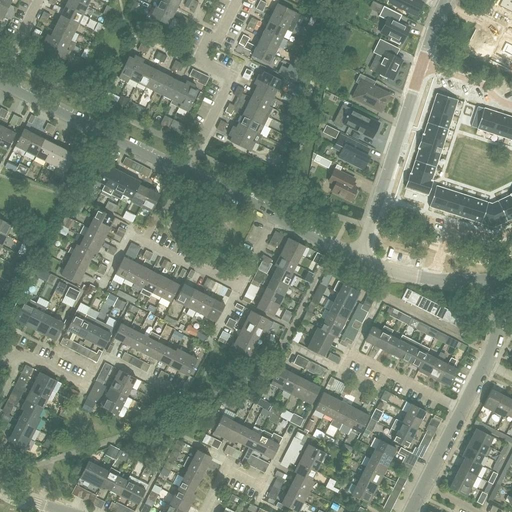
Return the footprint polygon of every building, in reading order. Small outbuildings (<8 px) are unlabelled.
[(16,8),(10,5),(11,0),(0,0),(0,1),(0,19),(2,20),(4,17),(10,20),(16,8)] [(87,6),(74,0),(67,0),(65,6),(83,15),(87,6)] [(172,16),(177,8),(160,0),(158,0),(155,8),(172,16)] [(417,0),(392,0),(391,3),(416,15),(422,3),(417,0)] [(511,0),(501,0),(499,6),(511,12),(511,0)] [(373,1),(369,8),(380,14),(383,6),(373,1)] [(134,13),(139,4),(134,2),(130,11),(134,13)] [(300,15),(277,3),(273,12),(296,23),(300,15)] [(83,15),(65,6),(61,15),(79,23),(78,24),(85,27),(89,18),(83,15)] [(380,14),(378,16),(386,20),(380,32),(391,38),(390,40),(399,45),(400,42),(402,43),(410,28),(398,22),(402,15),(383,6),(380,14)] [(168,25),(172,16),(155,8),(150,16),(168,25)] [(296,23),(273,12),(269,21),(286,29),(292,32),(296,23)] [(79,23),(61,15),(56,23),(74,32),(78,24),(79,23)] [(282,38),(286,29),(269,21),(264,29),(282,38)] [(74,32),(56,23),(52,32),(70,40),(74,32)] [(344,46),(351,33),(341,28),(335,42),(344,46)] [(278,47),(282,38),(264,29),(260,38),(278,47)] [(76,43),(70,40),(52,32),(50,36),(47,34),(45,39),(66,49),(69,50),(72,51),(76,43)] [(278,47),(260,38),(256,47),(273,55),(278,47)] [(69,50),(66,49),(45,39),(42,43),(46,45),(44,49),(64,59),(69,50)] [(395,47),(379,39),(372,52),(381,57),(374,71),(380,74),(379,76),(386,79),(387,77),(392,80),(402,60),(395,57),(394,58),(390,56),(395,47)] [(269,64),(273,55),(256,47),(247,42),(245,47),(244,46),(244,47),(253,52),(251,55),(269,64)] [(145,56),(146,54),(149,47),(145,45),(142,52),(140,54),(145,56)] [(128,78),(139,57),(134,55),(133,58),(128,56),(118,77),(127,82),(129,78),(128,78)] [(137,83),(146,65),(142,63),(144,60),(139,57),(128,78),(129,78),(137,83)] [(146,87),(154,69),(146,65),(137,83),(146,87)] [(154,91),(163,73),(154,69),(146,87),(154,91)] [(284,82),(263,71),(261,76),(258,74),(256,79),(277,89),(280,91),(284,82)] [(163,95),(172,78),(163,73),(154,91),(163,95)] [(375,82),(359,74),(355,82),(360,85),(353,97),(380,111),(388,95),(373,87),(375,82)] [(171,100),(180,82),(172,78),(163,95),(171,100)] [(277,89),(256,79),(254,83),(257,85),(255,89),(273,97),(277,89)] [(180,104),(190,83),(186,81),(184,84),(180,82),(171,100),(170,103),(178,107),(180,104)] [(187,111),(198,91),(194,88),(195,85),(190,83),(180,104),(178,107),(187,111)] [(273,97),(255,89),(251,97),(268,106),(273,97)] [(242,93),(235,90),(233,95),(240,98),(242,93)] [(410,174),(405,188),(427,195),(432,181),(431,181),(436,167),(439,155),(444,142),(448,130),(452,116),(457,101),(458,100),(436,93),(436,94),(437,94),(432,109),(427,123),(424,135),(423,134),(418,149),(419,149),(415,161),(411,174),(410,174)] [(273,108),(268,106),(251,97),(246,106),(268,117),(273,108)] [(125,107),(127,102),(119,98),(116,103),(125,107)] [(142,115),(145,110),(136,106),(134,111),(142,115)] [(268,117),(246,106),(242,115),(264,126),(268,117)] [(478,106),(471,127),(477,129),(491,133),(505,138),(511,140),(511,117),(498,113),(484,108),(478,106)] [(379,124),(350,109),(347,115),(345,117),(346,118),(343,123),(372,138),(379,124)] [(325,125),(329,116),(320,112),(319,122),(325,125)] [(264,126),(242,115),(238,123),(255,132),(260,135),(264,126)] [(181,135),(185,126),(173,120),(169,129),(181,135)] [(251,141),(255,132),(238,123),(236,127),(233,126),(230,131),(251,141)] [(339,132),(326,125),(322,133),(335,139),(339,132)] [(0,146),(7,150),(15,133),(6,129),(0,140),(0,146)] [(25,151),(34,134),(23,129),(15,146),(25,151)] [(251,141),(230,131),(228,135),(231,137),(229,141),(250,151),(254,142),(251,141)] [(35,156),(44,139),(34,134),(25,151),(35,156)] [(340,135),(334,148),(346,154),(344,160),(363,170),(368,159),(364,157),(368,149),(340,135)] [(45,161),(54,144),(44,139),(35,156),(45,161)] [(56,167),(64,150),(54,144),(45,161),(56,167)] [(66,172),(75,155),(64,150),(56,167),(66,172)] [(129,159),(125,166),(130,169),(133,161),(129,159)] [(105,185),(113,168),(104,163),(95,180),(105,185)] [(114,190),(122,173),(113,168),(105,185),(113,190),(114,190)] [(334,169),(328,181),(335,184),(331,191),(351,201),(357,188),(352,186),(355,179),(346,175),(334,169)] [(123,194),(131,177),(122,173),(114,190),(113,190),(111,194),(121,199),(123,194)] [(168,179),(163,176),(160,184),(164,186),(168,179)] [(139,185),(141,182),(131,177),(123,194),(132,199),(139,185)] [(59,186),(59,185),(49,180),(46,186),(56,191),(59,186)] [(149,190),(139,185),(132,199),(130,201),(141,207),(149,190)] [(436,185),(429,207),(430,207),(443,211),(455,215),(469,219),(481,223),(493,227),(507,221),(511,218),(511,193),(510,194),(510,195),(498,201),(492,204),(488,203),(475,199),(462,194),(450,190),(436,186),(436,185)] [(151,212),(160,195),(149,190),(141,207),(151,212)] [(81,212),(85,203),(80,201),(76,209),(81,212)] [(113,212),(117,206),(108,202),(104,208),(113,212)] [(110,227),(115,218),(98,209),(93,219),(110,227)] [(7,218),(0,214),(0,232),(7,236),(12,225),(5,222),(7,218)] [(110,227),(93,219),(88,228),(105,236),(110,227)] [(66,237),(69,230),(66,228),(61,225),(57,232),(63,235),(66,237)] [(101,245),(105,236),(88,228),(84,237),(101,245)] [(96,255),(101,245),(84,237),(79,246),(93,253),(96,255)] [(300,256),(305,246),(288,238),(283,247),(300,256)] [(88,263),(93,253),(79,246),(77,244),(71,255),(88,263)] [(300,256),(283,247),(279,256),(296,265),(300,256)] [(83,274),(88,263),(71,255),(66,265),(83,274)] [(263,259),(270,263),(268,262),(270,258),(263,255),(261,259),(263,259)] [(296,265),(279,256),(274,266),(277,267),(291,274),(296,265)] [(124,279),(133,262),(124,257),(115,274),(124,279)] [(133,283),(142,266),(133,262),(124,279),(133,283)] [(14,276),(18,267),(14,265),(10,274),(13,276),(14,276)] [(78,284),(83,274),(66,265),(61,275),(78,284)] [(143,288),(151,271),(142,266),(133,283),(143,288)] [(39,278),(43,270),(36,267),(32,274),(39,278)] [(289,286),(294,275),(291,274),(277,267),(272,277),(289,286)] [(195,272),(191,270),(189,272),(187,277),(191,279),(195,272)] [(152,293),(160,276),(151,271),(143,288),(152,293)] [(326,287),(332,274),(327,272),(325,274),(320,284),(326,287)] [(57,278),(50,274),(46,282),(53,286),(57,278)] [(253,278),(252,280),(260,284),(262,279),(255,275),(253,278)] [(161,297),(170,280),(160,276),(152,293),(161,297)] [(284,296),(289,286),(272,277),(267,287),(284,296)] [(170,302),(179,285),(170,280),(161,297),(170,302)] [(355,301),(360,292),(338,281),(333,290),(338,293),(355,301)] [(55,290),(63,294),(67,286),(59,282),(55,290)] [(185,306),(194,289),(183,284),(175,301),(185,306)] [(80,292),(70,287),(65,296),(75,301),(80,292)] [(284,296),(267,287),(261,297),(278,306),(284,296)] [(401,299),(408,303),(413,292),(406,288),(401,299)] [(196,312),(204,295),(194,289),(185,306),(196,312)] [(120,292),(118,296),(136,303),(138,299),(120,292)] [(408,303),(414,306),(420,295),(413,292),(408,303)] [(355,301),(338,293),(333,302),(350,310),(355,301)] [(25,325),(36,303),(31,301),(20,295),(12,311),(17,314),(14,320),(25,325)] [(206,317),(214,300),(204,295),(196,312),(206,317)] [(421,309),(426,299),(420,295),(414,306),(421,309)] [(114,304),(117,298),(111,296),(109,302),(114,304)] [(273,316),(278,306),(261,297),(256,308),(273,316)] [(125,303),(118,299),(114,306),(122,310),(125,303)] [(428,313),(433,302),(426,299),(421,309),(428,313)] [(216,322),(225,305),(214,300),(206,317),(216,322)] [(311,302),(310,302),(306,311),(313,314),(317,305),(311,302)] [(346,319),(350,310),(333,302),(329,311),(346,319)] [(434,316),(440,305),(433,302),(428,313),(434,316)] [(35,330),(43,313),(44,314),(47,308),(36,303),(25,325),(35,330)] [(147,305),(145,309),(154,313),(156,309),(147,305)] [(446,309),(440,305),(434,316),(441,320),(446,309)] [(448,323),(453,312),(446,309),(441,320),(448,323)] [(76,334),(86,314),(77,310),(67,330),(76,334)] [(140,310),(136,319),(143,322),(146,313),(140,310)] [(286,310),(281,319),(285,321),(288,323),(293,313),(292,313),(286,310)] [(268,319),(251,311),(246,320),(263,329),(268,319)] [(346,319),(329,311),(324,320),(341,329),(346,319)] [(454,326),(460,316),(453,312),(448,323),(454,326)] [(54,318),(44,314),(43,313),(35,330),(45,335),(54,318)] [(85,339),(95,319),(86,314),(76,334),(85,339)] [(171,324),(173,320),(166,316),(165,319),(164,321),(165,321),(171,324)] [(460,316),(454,326),(461,330),(467,319),(460,316)] [(55,341),(64,324),(54,318),(45,335),(55,341)] [(94,344),(101,329),(102,329),(105,324),(95,319),(85,339),(94,344)] [(263,329),(246,320),(241,329),(258,338),(263,340),(268,331),(263,329)] [(324,320),(320,329),(319,329),(334,336),(336,338),(341,329),(324,320)] [(122,342),(130,328),(120,323),(113,338),(122,342)] [(198,331),(188,326),(186,330),(185,332),(196,337),(198,331)] [(374,345),(381,330),(372,326),(364,340),(374,345)] [(383,349),(390,335),(392,330),(384,326),(381,331),(381,330),(374,345),(383,349)] [(329,346),(334,336),(319,329),(320,329),(317,327),(312,338),(329,346)] [(132,347),(139,333),(130,328),(122,342),(132,347)] [(111,334),(102,329),(101,329),(94,344),(104,348),(111,334)] [(258,338),(241,329),(237,338),(254,347),(258,338)] [(150,356),(157,342),(160,336),(151,331),(148,337),(141,352),(150,356)] [(230,335),(222,331),(218,340),(225,344),(230,335)] [(141,352),(148,337),(139,333),(132,347),(141,352)] [(207,340),(208,338),(198,333),(196,337),(206,342),(207,340)] [(392,354),(399,340),(392,336),(390,335),(383,349),(392,354)] [(401,359),(411,340),(402,335),(400,340),(399,340),(392,354),(401,359)] [(59,344),(69,349),(72,342),(63,337),(59,344)] [(254,347),(237,338),(232,348),(249,356),(254,347)] [(323,357),(329,346),(312,338),(306,348),(323,357)] [(410,363),(420,344),(411,340),(401,359),(410,363)] [(159,361),(166,347),(157,342),(150,356),(159,361)] [(419,368),(426,354),(429,349),(420,344),(410,363),(419,368)] [(175,351),(166,347),(159,361),(168,366),(175,351)] [(178,371),(187,354),(176,349),(175,351),(168,366),(178,371)] [(93,361),(96,363),(102,352),(98,350),(93,361)] [(438,381),(447,364),(442,362),(446,355),(440,352),(437,359),(428,376),(438,381)] [(338,364),(340,358),(330,353),(327,359),(338,364)] [(188,376),(197,359),(187,354),(178,371),(188,376)] [(428,376),(437,359),(426,354),(419,368),(417,371),(428,376)] [(448,386),(457,369),(452,367),(455,360),(450,358),(447,364),(438,381),(448,386)] [(25,365),(23,369),(21,375),(28,378),(33,369),(25,365)] [(280,389),(289,372),(279,367),(270,384),(280,389)] [(131,388),(136,378),(119,370),(114,379),(131,388)] [(52,390),(56,381),(39,372),(35,382),(52,390)] [(291,394),(299,377),(289,372),(280,389),(291,394)] [(187,393),(194,379),(194,378),(189,376),(188,376),(185,383),(181,390),(187,393)] [(301,399),(309,382),(299,377),(291,394),(301,399)] [(126,397),(131,388),(114,379),(110,388),(126,397)] [(47,399),(52,390),(35,382),(30,390),(47,399)] [(311,404),(320,387),(309,382),(301,399),(311,404)] [(122,406),(126,397),(110,388),(105,397),(122,406)] [(43,408),(47,399),(30,390),(26,400),(43,408)] [(493,412),(502,395),(491,390),(483,407),(493,412)] [(237,402),(240,396),(234,392),(233,392),(230,398),(237,402)] [(324,414),(332,397),(323,392),(314,409),(324,414)] [(401,404),(403,399),(388,393),(386,398),(401,404)] [(511,400),(502,395),(493,412),(503,417),(505,415),(505,414),(511,400)] [(117,415),(122,406),(105,397),(100,407),(117,415)] [(333,419),(341,401),(332,397),(324,414),(333,419)] [(38,417),(43,408),(26,400),(21,409),(23,410),(24,410),(38,417)] [(342,423),(351,406),(341,401),(333,419),(330,423),(340,428),(342,423)] [(425,411),(411,403),(406,413),(421,420),(425,411)] [(387,404),(384,409),(395,413),(397,408),(387,404)] [(351,428),(360,411),(351,406),(342,423),(340,428),(339,430),(348,435),(351,428)] [(35,429),(41,418),(38,417),(24,410),(23,410),(18,420),(35,429)] [(234,417),(224,411),(222,416),(221,416),(213,433),(224,438),(232,421),(234,417)] [(360,433),(369,415),(360,411),(351,428),(360,433)] [(289,421),(292,414),(288,412),(284,419),(289,421)] [(380,417),(373,413),(371,417),(370,418),(378,421),(380,417)] [(416,429),(421,420),(406,413),(402,422),(416,429)] [(411,438),(416,429),(402,422),(395,419),(391,428),(397,431),(411,438)] [(30,439),(35,429),(18,420),(13,431),(30,439)] [(235,440),(242,426),(232,421),(224,438),(234,443),(235,441),(235,440)] [(306,435),(311,425),(308,423),(303,433),(306,435)] [(251,431),(242,426),(235,440),(235,441),(244,445),(251,431)] [(253,450),(262,432),(253,427),(251,431),(244,445),(249,447),(241,461),(241,462),(242,462),(246,464),(250,457),(254,450),(253,450)] [(407,448),(411,438),(397,431),(391,428),(388,434),(394,438),(392,441),(407,448)] [(321,431),(317,429),(314,434),(318,437),(318,438),(322,440),(325,434),(321,432),(321,431)] [(488,447),(493,437),(476,429),(471,438),(488,447)] [(25,450),(30,439),(13,431),(8,441),(25,450)] [(262,454),(269,440),(272,436),(271,436),(262,431),(262,432),(253,450),(254,450),(262,454)] [(272,459),(279,445),(282,438),(273,433),(271,436),(272,436),(269,440),(262,454),(272,459)] [(483,456),(488,447),(471,438),(466,447),(483,456)] [(396,448),(392,446),(379,439),(374,449),(391,457),(396,448)] [(505,443),(500,453),(504,455),(508,445),(505,443)] [(325,453),(308,444),(303,453),(320,462),(325,453)] [(116,457),(118,454),(120,450),(110,445),(108,448),(105,455),(115,460),(116,457)] [(415,447),(411,453),(418,456),(421,458),(424,452),(415,447)] [(479,465),(483,456),(466,447),(462,457),(464,458),(479,465)] [(391,457),(374,449),(370,458),(387,466),(391,457)] [(125,462),(126,458),(129,454),(120,450),(118,454),(116,457),(125,462)] [(206,467),(211,457),(207,455),(197,450),(192,459),(206,467)] [(418,456),(411,453),(407,451),(404,457),(415,462),(418,456)] [(320,462),(303,453),(299,463),(316,471),(320,462)] [(500,453),(495,462),(499,464),(504,455),(500,453)] [(206,467),(192,459),(187,457),(183,466),(188,468),(202,476),(206,467)] [(382,476),(387,466),(370,458),(365,467),(382,476)] [(476,476),(481,466),(479,465),(464,458),(459,468),(476,476)] [(90,484),(99,467),(88,461),(79,478),(90,484)] [(154,472),(156,468),(148,463),(147,464),(144,470),(153,475),(154,472)] [(316,471),(299,463),(294,472),(297,473),(311,480),(316,471)] [(505,464),(501,473),(505,475),(509,466),(505,464)] [(102,486),(109,472),(108,472),(99,467),(90,484),(100,489),(102,486)] [(382,476),(365,467),(361,476),(378,485),(382,476)] [(110,491),(118,476),(117,476),(119,472),(110,468),(108,472),(109,472),(102,486),(110,491)] [(197,485),(202,476),(188,468),(183,477),(197,485)] [(471,486),(476,476),(459,468),(454,478),(471,486)] [(492,484),(496,476),(497,474),(494,472),(488,483),(492,484)] [(309,491),(314,481),(311,480),(297,473),(292,483),(309,491)] [(505,475),(501,473),(497,481),(501,483),(505,475)] [(127,481),(118,476),(110,491),(120,495),(127,481)] [(129,500),(139,480),(129,476),(127,481),(120,495),(129,500)] [(378,485),(361,476),(356,485),(373,494),(378,485)] [(193,494),(197,485),(183,477),(178,487),(193,494)] [(326,477),(324,481),(333,486),(335,482),(326,477)] [(466,497),(471,486),(454,478),(449,488),(466,497)] [(138,505),(146,490),(148,485),(139,480),(129,500),(138,505)] [(309,491),(292,483),(287,493),(303,502),(309,491)] [(368,503),(373,494),(356,485),(351,495),(368,503)] [(196,495),(193,494),(178,487),(174,496),(191,504),(196,495)] [(487,494),(482,492),(477,502),(482,505),(485,498),(487,494)] [(297,511),(298,511),(303,502),(287,493),(281,504),(297,511)] [(241,499),(232,495),(229,500),(238,505),(240,500),(241,499)] [(186,511),(191,504),(174,496),(169,505),(183,511),(186,511)]
